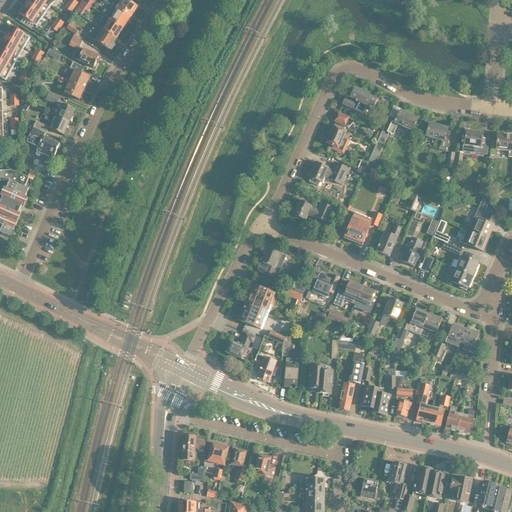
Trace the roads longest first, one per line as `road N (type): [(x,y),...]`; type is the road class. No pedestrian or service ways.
road 1 (residential): [(264,226),(334,74),(354,68),(419,100),(491,110)]
road 2 (residential): [(19,289),(105,92),(162,0)]
road 3 (residential): [(491,321),(264,226)]
road 4 (residential): [(184,370),(19,289)]
road 5 (residential): [(164,415),(342,459)]
road 6 (track): [(50,511),(93,338)]
road 7 (secondary): [(511,466),(343,426)]
road 8 (secondary): [(343,426),(275,412),(184,370)]
road 9 (residential): [(184,370),(264,226)]
